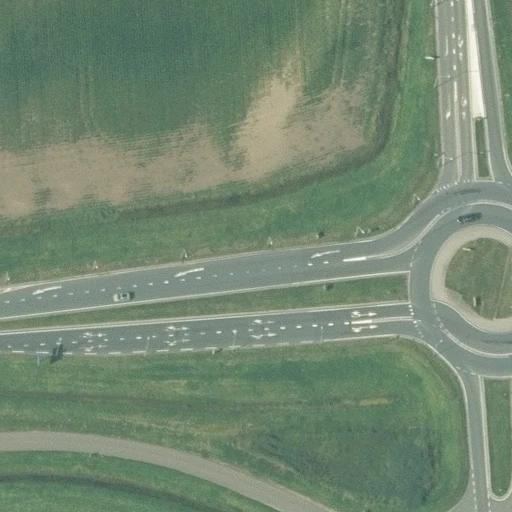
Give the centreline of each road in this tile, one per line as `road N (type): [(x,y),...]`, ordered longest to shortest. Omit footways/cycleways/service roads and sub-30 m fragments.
road 1 (primary): [(0,340),(337,316)]
road 2 (primary): [(320,272),(0,311)]
road 3 (unclassified): [(0,442),(131,452),(303,511)]
road 4 (tertiary): [(511,194),(496,157),(478,0)]
road 5 (primary): [(466,361),(482,511)]
road 6 (primary): [(444,198),(392,243),(343,253),(320,272)]
road 7 (tertiary): [(460,64),(447,90),(444,198)]
road 8 (tertiary): [(460,64),(467,191)]
